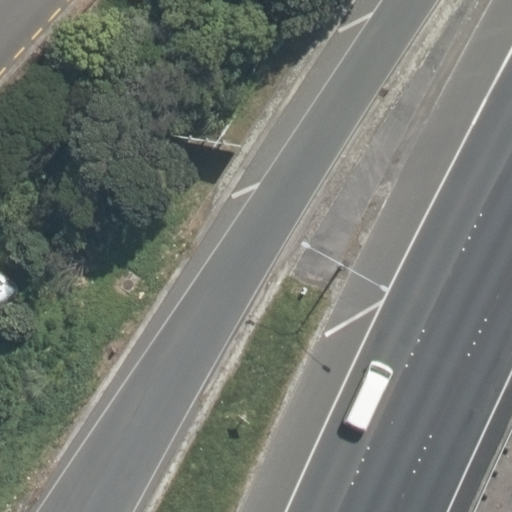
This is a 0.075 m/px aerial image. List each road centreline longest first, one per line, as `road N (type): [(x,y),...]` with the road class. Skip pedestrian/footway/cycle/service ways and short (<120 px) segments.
road 1 (motorway): [(82,511),(418,0)]
road 2 (motorway): [(401,511),(511,275)]
